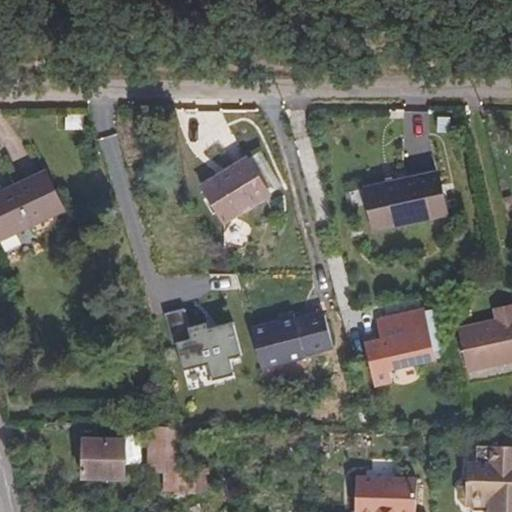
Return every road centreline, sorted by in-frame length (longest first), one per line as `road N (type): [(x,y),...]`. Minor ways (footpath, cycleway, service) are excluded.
road 1 (residential): [(0,84),(511,92)]
road 2 (unknown): [(299,88),(354,342)]
road 3 (unknown): [(99,85),(160,286)]
